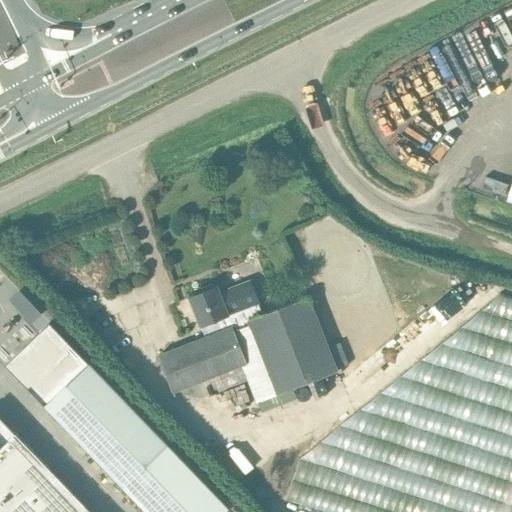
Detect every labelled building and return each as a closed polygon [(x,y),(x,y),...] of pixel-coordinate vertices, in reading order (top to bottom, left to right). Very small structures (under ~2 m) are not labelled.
[(504,195),(507,183),(485,176),(482,188),(504,195)] [(172,392),(227,371),(233,387),(208,396),(215,417),(338,370),(309,295),(261,314),(257,304),(260,303),(250,278),(219,291),(216,285),(213,286),(212,283),(198,289),(200,292),(188,296),(200,325),(204,335),(157,353),(172,392)] [(511,511),(511,296),(497,292),(301,461),(288,501),(314,511),(511,511)] [(38,335),(8,365),(26,383),(24,385),(146,511),(225,511),(229,509),(49,322),(37,334),(38,335)] [(0,511),(91,511),(7,424),(5,425),(0,419),(0,511)]
